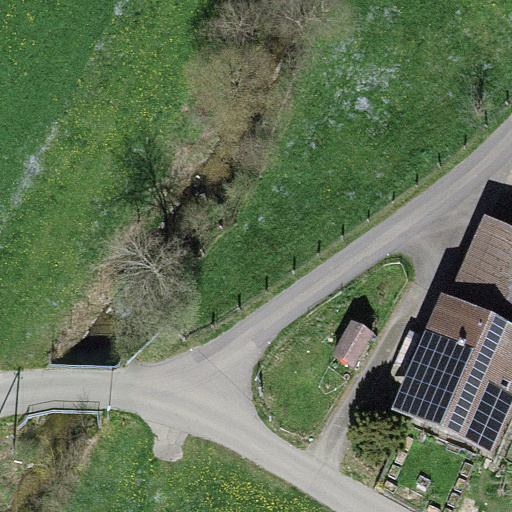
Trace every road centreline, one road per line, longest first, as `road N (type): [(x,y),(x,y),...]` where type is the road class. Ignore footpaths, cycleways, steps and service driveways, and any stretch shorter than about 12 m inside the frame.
road 1 (unclassified): [(174,394),(511,135)]
road 2 (track): [(316,480),(421,287),(443,195)]
road 3 (unclassified): [(174,394),(368,511)]
road 4 (unclassified): [(0,397),(66,388),(174,394)]
